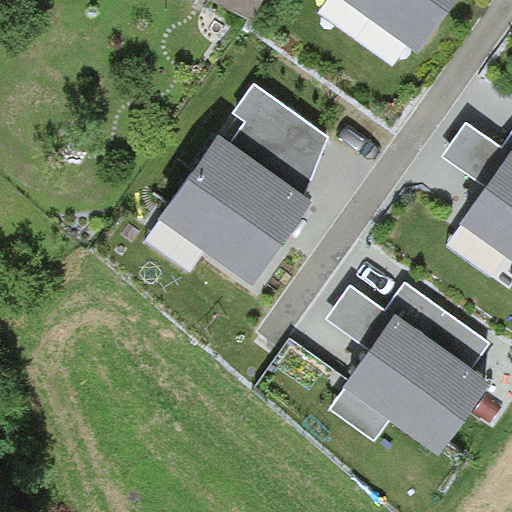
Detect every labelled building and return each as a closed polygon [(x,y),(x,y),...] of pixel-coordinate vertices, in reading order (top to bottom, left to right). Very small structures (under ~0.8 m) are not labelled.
[(266,0),(207,0),(253,25),(266,0)] [(338,0),(420,58),(460,0),(338,0)] [(256,86),(234,114),(247,123),(228,147),(296,196),(304,201),(330,140),(256,86)] [(468,125),(444,159),(490,190),(499,178),(511,160),(511,136),(502,151),(468,125)] [(219,141),(159,223),(255,292),(314,209),(304,201),(296,196),(228,147),(219,141)] [(490,190),(463,229),(511,264),(511,160),(499,178),(490,190)] [(352,287),(328,320),(371,353),(382,338),(396,319),(470,373),(491,344),(406,285),(387,311),(352,287)] [(470,373),(396,319),(382,338),(371,353),(344,390),(440,459),(492,389),(470,373)]
